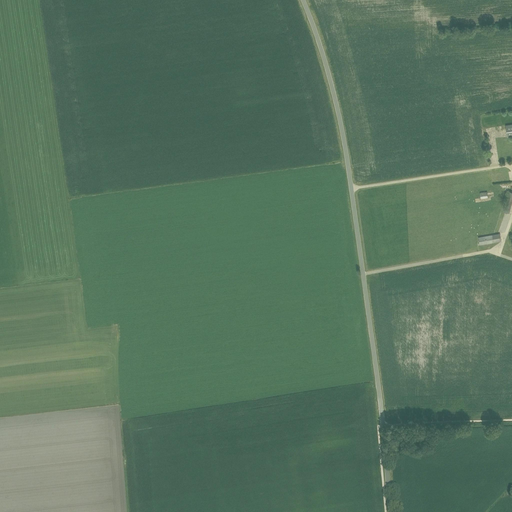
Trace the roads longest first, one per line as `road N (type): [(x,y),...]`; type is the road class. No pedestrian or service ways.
road 1 (unclassified): [(390,511),(339,119),(302,0)]
road 2 (unclassified): [(129,511),(120,377)]
